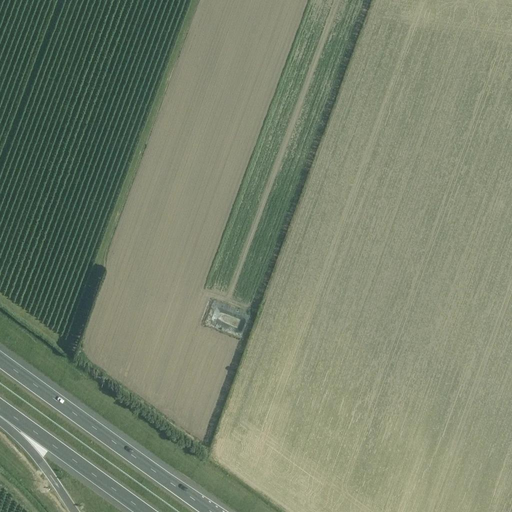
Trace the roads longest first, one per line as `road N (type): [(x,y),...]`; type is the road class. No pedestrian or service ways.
road 1 (motorway): [(207,511),(0,362)]
road 2 (motorway): [(0,407),(145,511)]
